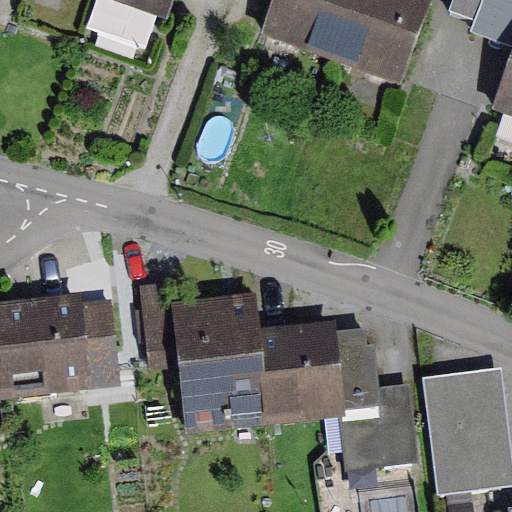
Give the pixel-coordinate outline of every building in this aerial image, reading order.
[(183,0),(108,0),(174,24),(183,0)] [(441,0),(440,0),(286,0),(273,38),(410,87),(441,0)] [(511,91),(503,115),(511,117),(511,91)] [(194,285),(141,290),(150,378),(180,374),(173,310),(196,307),(194,285)] [(112,301),(0,314),(0,405),(96,395),(93,368),(119,365),(112,301)] [(186,438),(187,441),(270,433),(266,387),(264,373),(261,338),(257,301),(196,307),(173,310),(180,374),(180,382),(186,438)] [(338,330),(261,338),(264,373),(266,387),(270,433),(340,425),(348,424),(339,339),(338,330)] [(376,352),(369,353),(367,336),(339,339),(348,424),(340,425),(346,476),(420,469),(411,391),(381,394),(376,352)] [(511,409),(508,370),(432,378),(444,495),(511,488),(511,409)]
